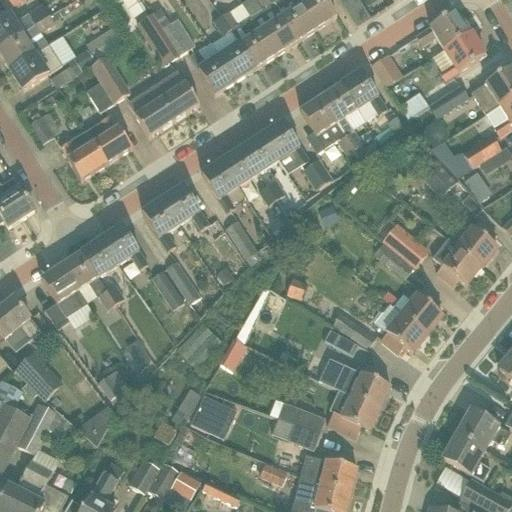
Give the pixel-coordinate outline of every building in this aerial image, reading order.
[(29,2),(27,0),(1,0),(0,1),(0,6),(6,16),(29,2)] [(276,60),(296,47),(265,0),(252,0),(261,14),(250,22),(258,35),(276,60)] [(265,0),(296,47),(316,34),(293,0),(283,0),(279,3),(276,0),(265,0)] [(293,0),(316,34),(337,20),(323,0),(293,0)] [(362,8),(348,17),(358,31),(371,22),(362,8)] [(0,51),(23,37),(34,30),(49,21),(44,13),(30,22),(28,18),(16,26),(10,16),(0,22),(0,51)] [(153,18),(180,60),(195,50),(177,24),(170,28),(160,13),(153,18)] [(239,30),(230,16),(230,15),(213,26),(222,41),(239,30)] [(444,54),(471,37),(456,15),(416,41),(422,50),(436,41),(444,54)] [(180,60),(153,18),(137,29),(164,71),(180,60)] [(49,21),(34,30),(40,39),(55,29),(49,21)] [(276,60),(258,35),(239,47),(255,73),(276,60)] [(0,51),(0,58),(10,74),(36,58),(36,57),(23,37),(0,51)] [(445,86),(485,60),(471,37),(444,54),(453,68),(440,76),(445,86)] [(48,49),(36,57),(36,58),(10,74),(24,95),(62,70),(67,67),(77,60),(63,40),(48,49)] [(235,86),(255,73),(239,47),(218,61),(235,86)] [(76,80),(97,66),(88,53),(77,60),(67,67),(76,80)] [(215,99),(235,86),(218,61),(206,68),(197,54),(188,60),(215,99)] [(91,71),(101,87),(115,108),(129,99),(106,62),(91,71)] [(374,73),(385,91),(395,84),(384,67),(374,73)] [(486,118),(511,101),(511,71),(472,97),(486,118)] [(379,119),(386,114),(362,75),(341,89),(358,114),(370,106),(379,119)] [(176,76),(166,83),(129,107),(137,119),(136,120),(149,142),(200,109),(186,87),(184,88),(176,76)] [(115,108),(101,87),(87,96),(100,118),(115,108)] [(358,114),(341,89),(321,102),(355,155),(363,150),(345,122),(358,114)] [(460,90),(429,110),(437,123),(468,103),(460,90)] [(417,95),(397,109),(406,122),(426,109),(417,95)] [(511,101),(486,118),(485,119),(493,133),(495,132),(501,141),(511,133),(511,101)] [(355,155),(321,102),(301,115),(325,154),(336,147),(346,161),(355,155)] [(54,142),(53,140),(60,136),(49,117),(41,121),(38,117),(30,122),(33,127),(31,128),(44,148),(54,142)] [(108,168),(132,152),(118,130),(117,131),(109,119),(99,126),(85,136),(92,147),(93,146),(108,168)] [(263,139),(280,165),(292,157),(301,170),(308,166),(284,126),(263,139)] [(108,168),(93,146),(92,147),(85,136),(84,135),(72,143),(61,152),(69,163),(68,164),(81,185),(108,168)] [(263,139),(243,152),(259,178),(280,165),(263,139)] [(500,155),(500,154),(491,140),(462,159),(472,174),(480,169),(479,168),(500,155)] [(243,152),(222,166),(239,192),(259,178),(243,152)] [(332,185),(319,165),(302,176),(315,196),(332,185)] [(239,192),(222,166),(202,179),(227,219),(236,213),(234,210),(245,202),(239,192)] [(427,188),(437,198),(441,202),(457,187),(440,169),(424,185),(427,188)] [(477,177),(465,186),(472,195),(484,187),(477,177)] [(0,219),(8,232),(35,215),(14,182),(0,191),(0,219)] [(267,192),(276,206),(285,201),(275,186),(267,192)] [(184,190),(163,204),(180,230),(193,222),(201,235),(209,230),(184,190)] [(276,206),(267,192),(258,197),(267,212),(276,206)] [(180,230),(163,204),(143,217),(168,257),(176,252),(167,238),(180,230)] [(511,221),(502,231),(510,240),(511,238),(511,221)] [(224,234),(225,235),(245,265),(258,257),(238,225),(224,234)] [(463,225),(448,244),(482,272),(498,253),(490,246),(496,240),(479,226),(473,232),(463,225)] [(397,228),(383,245),(415,271),(429,254),(397,228)] [(148,270),(123,231),(102,244),(119,270),(132,262),(140,275),(148,270)] [(119,270),(102,244),(82,257),(99,283),(119,270)] [(466,290),(482,272),(448,244),(432,263),(442,271),(436,277),(453,291),(459,284),(466,290)] [(82,257),(78,259),(61,270),(78,296),(79,295),(89,289),(106,316),(116,309),(107,295),(99,283),(82,257)] [(177,265),(165,273),(189,309),(201,301),(177,265)] [(78,296),(61,270),(41,283),(66,322),(88,308),(79,295),(78,296)] [(150,283),(172,316),(185,307),(163,275),(150,283)] [(107,295),(116,309),(123,304),(114,290),(107,295)] [(266,290),(249,321),(235,344),(244,349),(256,324),(258,320),(269,295),(270,293),(266,290)] [(427,339),(442,320),(435,314),(440,307),(423,293),(412,307),(402,299),(393,311),(402,319),(427,339)] [(41,336),(14,302),(0,313),(0,336),(5,343),(6,343),(16,356),(41,336)] [(339,318),(332,329),(369,354),(375,342),(339,318)] [(404,351),(411,357),(427,339),(402,319),(381,344),(398,358),(404,351)] [(234,344),(230,352),(243,359),(247,351),(244,349),(235,344),(234,344)] [(150,364),(144,354),(133,361),(139,371),(150,364)] [(511,357),(499,373),(511,384),(511,357)] [(33,358),(15,375),(44,406),(62,390),(33,358)] [(380,414),(391,392),(382,387),(386,379),(366,370),(362,378),(345,370),(334,392),(352,400),(380,414)] [(98,385),(109,401),(126,389),(115,374),(98,385)] [(0,479),(16,449),(30,423),(14,414),(23,397),(1,385),(0,386),(0,479)] [(209,437),(222,409),(204,400),(191,429),(209,437)] [(370,436),(380,414),(352,400),(342,420),(334,416),(327,430),(355,444),(361,432),(370,436)] [(16,449),(35,459),(56,417),(38,407),(30,423),(16,449)] [(293,430),(319,440),(326,424),(283,408),(277,424),(293,430)] [(499,430),(471,414),(457,439),(485,455),(491,444),(503,451),(511,438),(499,430)] [(88,426),(76,434),(97,452),(101,444),(88,426)] [(177,434),(163,426),(154,441),(168,449),(177,434)] [(319,440),(293,430),(287,447),(313,456),(319,440)] [(485,455),(457,439),(443,463),(471,479),(483,486),(490,473),(478,466),(485,455)] [(351,497),(357,473),(348,471),(350,462),(329,457),(321,488),(320,490),(351,497)] [(125,474),(118,470),(101,460),(90,478),(101,485),(84,511),(73,504),(67,511),(113,511),(104,506),(125,474)] [(61,511),(67,500),(46,489),(52,477),(31,466),(17,493),(8,489),(0,503),(0,511),(61,511)] [(159,476),(143,466),(128,490),(144,500),(147,496),(159,476)] [(159,476),(147,496),(163,505),(170,494),(180,478),(163,468),(159,476)] [(287,478),(264,469),(259,483),(282,492),(287,478)] [(180,478),(170,494),(190,505),(200,487),(181,476),(180,478)] [(347,511),(351,497),(320,490),(321,488),(302,484),(294,511),(347,511)] [(499,501),(471,485),(461,502),(478,511),(501,511),(495,508),(499,501)] [(234,511),(236,511),(241,503),(207,487),(202,496),(234,511)]
